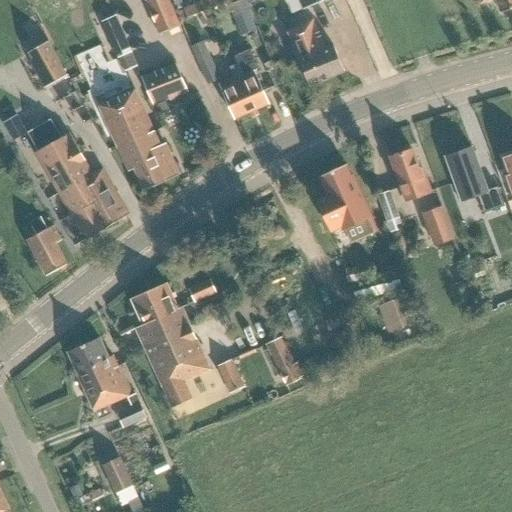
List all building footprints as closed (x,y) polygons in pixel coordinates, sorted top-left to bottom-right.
[(180,25),(169,0),(146,0),(145,1),(159,34),(180,25)] [(248,33),(256,30),(244,0),(229,6),(241,36),(248,33)] [(299,0),(304,10),(326,0),(299,0)] [(511,0),(480,0),(482,3),(489,0),(496,0),(501,13),(511,9),(511,0)] [(132,52),(115,15),(101,21),(117,58),(132,52)] [(314,20),(287,30),(300,60),(299,60),(309,86),(344,71),(334,46),(326,49),(314,20)] [(67,75),(48,41),(28,52),(32,60),(30,62),(44,88),(67,75)] [(208,84),(220,79),(203,41),(191,47),(208,84)] [(219,84),(235,119),(269,104),(253,69),(258,67),(250,49),(235,56),(243,73),(219,84)] [(188,92),(175,65),(142,80),(154,107),(156,106),(165,102),(188,92)] [(165,144),(162,146),(160,146),(134,89),(98,106),(128,171),(134,168),(144,191),(179,175),(165,144)] [(165,102),(156,106),(159,115),(169,112),(165,102)] [(51,121),(29,134),(39,152),(35,155),(72,216),(73,216),(88,240),(130,215),(103,169),(92,175),(69,135),(61,139),(51,121)] [(472,148),(445,158),(461,201),(478,195),(484,213),(504,206),(497,187),(487,190),(472,148)] [(413,150),(390,158),(406,201),(431,193),(422,168),(420,169),(413,150)] [(317,199),(331,230),(342,224),(343,228),(371,215),(352,175),(350,176),(345,165),(346,164),(345,163),(318,176),(319,177),(319,176),(328,194),(317,199)] [(399,218),(390,191),(377,195),(386,222),(399,218)] [(455,238),(442,205),(422,213),(434,246),(455,238)] [(46,276),(68,265),(56,243),(61,240),(53,225),(47,229),(40,217),(30,222),(36,235),(26,240),(46,276)] [(371,279),(368,264),(349,268),(352,283),(371,279)] [(216,293),(210,279),(188,289),(195,303),(216,293)] [(166,283),(131,299),(143,325),(135,328),(144,348),(163,390),(171,408),(193,398),(185,380),(209,369),(190,327),(181,307),(177,308),(166,283)] [(356,304),(404,294),(401,283),(354,293),(356,304)] [(417,321),(406,295),(378,306),(389,333),(417,321)] [(345,318),(348,326),(355,324),(352,315),(345,318)] [(281,337),(266,344),(280,371),(286,386),(300,379),(300,378),(303,376),(297,363),(294,364),(281,337)] [(99,374),(117,366),(113,356),(109,358),(100,338),(68,352),(72,363),(75,369),(77,372),(95,364),(99,374)] [(245,386),(232,359),(217,366),(230,393),(245,386)] [(118,367),(117,366),(99,374),(95,364),(77,372),(94,411),(136,393),(133,387),(130,389),(120,366),(118,367)] [(127,398),(131,407),(117,413),(123,427),(146,416),(135,394),(127,398)] [(103,466),(115,493),(132,485),(119,458),(103,466)] [(75,497),(82,494),(78,486),(71,489),(75,497)] [(100,488),(88,494),(92,501),(103,496),(100,488)] [(0,511),(2,511),(9,509),(0,490),(0,511)] [(144,511),(138,498),(128,503),(132,511),(144,511)]
